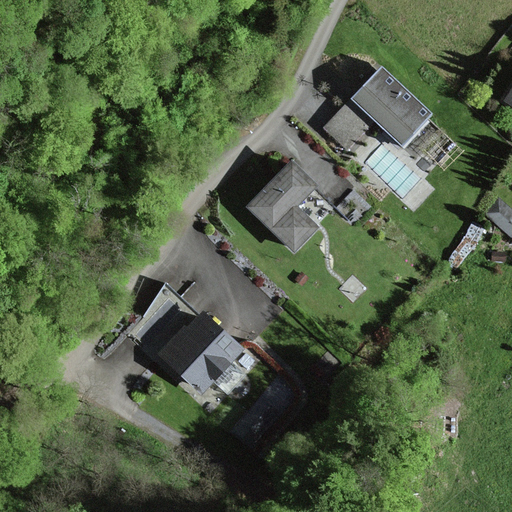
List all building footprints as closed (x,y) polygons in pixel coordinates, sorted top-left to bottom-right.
[(426,116),(379,71),(325,126),(346,146),(372,119),(399,144),(426,116)] [(312,186),(288,164),(247,208),(293,251),(315,227),(293,207),(312,186)] [(511,210),(497,198),(483,213),(511,238),(511,210)] [(200,397),(242,352),(200,313),(185,329),(182,327),(156,355),(179,376),(200,397)] [(260,398),(231,432),(249,447),(278,414),(260,398)]
